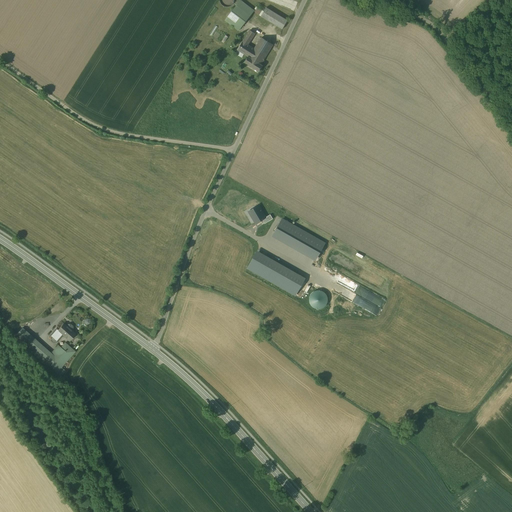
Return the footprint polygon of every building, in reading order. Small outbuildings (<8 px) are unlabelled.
[(240,1),(225,20),(239,30),(254,11),(240,1)] [(288,21),(266,8),(261,16),(282,29),(288,21)] [(250,30),(243,42),(243,41),(237,50),(248,56),(250,57),(255,49),(248,45),(255,34),(250,30)] [(255,49),(250,57),(261,64),(273,45),(262,38),(255,49)] [(250,57),(248,56),(244,62),(259,72),(263,65),(261,64),(250,57)] [(259,206),(249,211),(256,223),(263,219),(266,218),(259,206)] [(282,219),(275,232),(317,256),(324,243),(282,219)] [(255,255),(247,268),(295,295),(303,282),(255,255)] [(382,307),(386,300),(341,275),(336,283),(382,307)] [(329,304),(323,289),(307,294),(313,310),(329,304)] [(68,325),(67,326),(64,323),(58,329),(58,330),(63,334),(69,340),(75,333),(71,330),(73,329),(73,326),(71,324),(68,325)] [(58,329),(57,328),(51,335),(53,338),(53,340),(54,342),(56,342),(63,334),(58,330),(58,329)] [(36,346),(33,343),(28,349),(31,352),(36,346)] [(75,352),(65,343),(61,348),(70,356),(75,352)] [(58,370),(46,359),(49,357),(36,346),(31,352),(55,374),(58,370)] [(49,357),(46,359),(58,370),(59,369),(70,356),(61,348),(59,346),(49,357)] [(55,374),(53,376),(57,380),(63,373),(59,369),(58,370),(55,374)]
